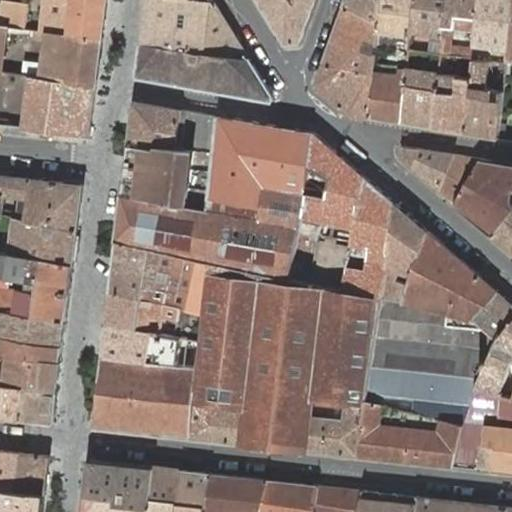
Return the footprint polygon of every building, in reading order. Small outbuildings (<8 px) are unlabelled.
[(26,28),(36,29),(68,33),(72,0),(43,0),(41,23),(26,21),(26,28)] [(72,0),(68,33),(103,38),(108,0),(72,0)] [(147,0),(142,42),(178,47),(191,49),(191,50),(247,59),(250,57),(214,0),(147,0)] [(259,0),(287,43),(300,42),(315,0),(259,0)] [(346,0),(345,3),(380,22),(382,0),(346,0)] [(382,0),(380,22),(379,30),(411,35),(412,29),(415,0),(382,0)] [(447,0),(415,0),(412,29),(432,32),(432,40),(443,42),(443,37),(444,27),(447,0)] [(480,0),(447,0),(444,27),(477,30),(480,0)] [(511,11),(511,0),(480,0),(477,30),(476,45),(509,50),(511,11)] [(380,22),(345,3),(324,63),(375,74),(375,71),(375,63),(379,30),(380,22)] [(0,71),(30,75),(97,86),(103,38),(68,33),(36,29),(35,36),(47,39),(46,53),(66,55),(64,67),(44,64),(44,71),(0,64),(0,26),(0,24),(0,71)] [(454,38),(443,37),(443,42),(442,54),(441,57),(474,60),(475,47),(453,44),(454,38)] [(443,42),(432,40),(431,53),(442,54),(443,42)] [(178,47),(142,42),(138,75),(140,77),(273,100),(274,95),(250,57),(247,59),(191,50),(191,49),(178,47)] [(490,62),(474,60),(472,78),(466,132),(499,138),(504,91),(487,89),(490,62)] [(375,74),(324,63),(317,85),(350,113),(370,116),(374,77),(375,74)] [(440,73),(408,69),(407,74),(407,81),(401,121),(434,127),(440,73)] [(375,74),(374,77),(370,116),(401,121),(407,81),(407,74),(375,71),(375,74)] [(460,75),(440,73),(434,127),(466,132),(472,78),(460,77),(460,75)] [(97,86),(30,75),(23,127),(91,135),(97,86)] [(307,191),(313,131),(277,125),(220,115),(181,108),(137,101),(135,102),(130,144),(156,147),(157,145),(187,148),(216,151),(209,209),(149,199),(123,195),(117,240),(211,261),(206,312),(203,339),(200,367),(103,356),(97,408),(95,426),(192,437),(243,442),(253,443),(298,448),(308,450),(360,455),(367,403),(383,296),(345,289),(291,279),(301,224),(307,191)] [(365,175),(313,131),(307,191),(301,224),(291,279),(345,289),(383,296),(398,204),(365,175)] [(156,147),(130,144),(125,181),(123,195),(149,199),(209,209),(216,151),(187,148),(157,145),(156,147)] [(456,203),(482,158),(456,154),(403,145),(401,155),(441,190),(456,203)] [(511,163),(482,158),(456,203),(492,234),(511,211),(511,163)] [(33,178),(0,174),(0,213),(1,214),(2,209),(4,196),(29,201),(33,178)] [(84,184),(33,178),(29,201),(27,220),(79,231),(84,184)] [(398,204),(383,296),(405,300),(418,261),(428,230),(398,204)] [(511,211),(492,234),(511,251),(511,211)] [(74,265),(79,231),(27,220),(16,217),(12,249),(12,252),(74,265)] [(433,234),(428,230),(418,261),(424,262),(433,234)] [(405,300),(383,296),(367,403),(360,455),(455,465),(466,417),(478,387),(494,350),(499,340),(474,318),(499,290),(433,234),(424,262),(418,261),(405,300)] [(117,240),(111,291),(206,312),(211,261),(117,240)] [(12,249),(0,247),(0,246),(0,307),(13,311),(33,315),(67,323),(71,294),(74,265),(12,252),(12,249)] [(511,324),(511,302),(499,290),(474,318),(499,340),(511,324)] [(107,323),(203,339),(206,312),(111,291),(107,323)] [(0,313),(13,317),(13,311),(0,307),(0,313)] [(64,345),(67,323),(33,315),(13,311),(13,317),(11,337),(31,342),(64,345)] [(107,323),(103,356),(200,367),(203,339),(107,323)] [(511,324),(499,340),(511,348),(511,324)] [(0,354),(63,361),(64,345),(31,342),(11,337),(0,334),(0,354)] [(511,364),(511,358),(494,350),(478,387),(503,394),(511,364)] [(59,390),(63,361),(0,354),(0,383),(27,386),(59,390)] [(55,420),(59,390),(27,386),(0,383),(0,416),(24,419),(53,422),(55,420)] [(498,412),(501,395),(478,391),(475,408),(498,412)] [(511,396),(506,395),(499,424),(499,425),(486,422),(480,468),(493,469),(511,471),(511,396)] [(486,422),(466,417),(455,465),(480,468),(486,422)] [(22,452),(0,449),(0,488),(23,491),(46,493),(51,457),(48,454),(22,452)] [(90,461),(86,495),(118,498),(117,504),(151,507),(152,498),(155,466),(121,462),(93,459),(90,461)] [(155,466),(152,498),(180,502),(184,469),(155,466)] [(206,511),(211,473),(184,469),(180,502),(178,511),(206,511)] [(260,511),(269,479),(211,473),(206,511),(260,511)] [(316,511),(319,485),(269,479),(260,511),(316,511)] [(360,511),(364,490),(319,485),(316,511),(360,511)] [(23,491),(0,488),(0,511),(43,511),(46,493),(23,491)] [(420,511),(417,511),(420,496),(396,493),(364,490),(360,511),(420,511)] [(118,498),(86,495),(83,511),(178,511),(180,502),(152,498),(151,507),(117,504),(118,498)] [(511,511),(511,506),(420,496),(417,511),(420,511),(511,511)]
